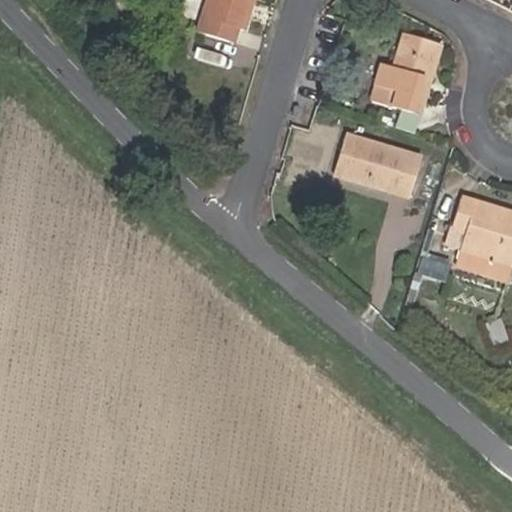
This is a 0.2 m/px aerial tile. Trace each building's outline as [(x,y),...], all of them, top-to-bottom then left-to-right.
[(253,0),(207,0),(196,37),(232,48),(236,34),(243,36),(253,0)] [(439,45),(402,35),(392,67),(380,64),(374,85),(392,91),(387,106),(419,115),(439,45)] [(347,136),(334,174),(408,197),(419,158),(347,136)] [(510,264),(511,258),(511,213),(461,199),(453,226),(467,231),(462,245),(461,249),(510,264)] [(462,245),(467,231),(453,226),(448,241),(462,245)] [(510,264),(461,249),(456,265),(506,280),(510,264)] [(420,273),(443,282),(450,262),(427,253),(420,273)] [(485,323),(495,349),(511,342),(511,327),(507,314),(485,323)]
